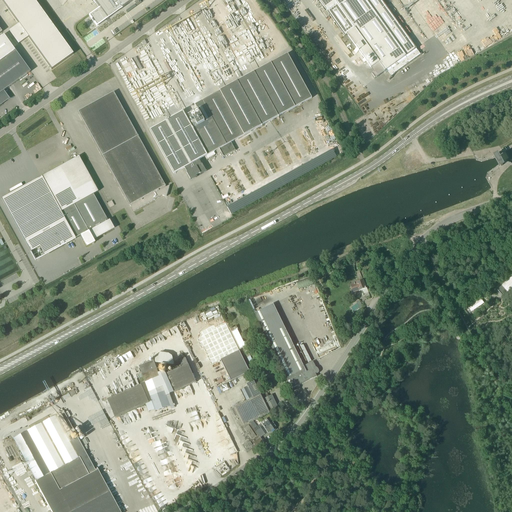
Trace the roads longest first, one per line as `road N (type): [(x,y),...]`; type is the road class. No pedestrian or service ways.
road 1 (secondary): [(0,370),(363,172),(446,111),(507,82)]
road 2 (unclassified): [(180,511),(290,435),(430,231),(511,196)]
road 3 (unknown): [(302,0),(378,84),(395,81),(429,54),(403,0)]
road 4 (unclassified): [(187,0),(0,133)]
road 5 (track): [(268,0),(329,86),(362,162)]
road 6 (track): [(302,270),(399,235),(419,243)]
